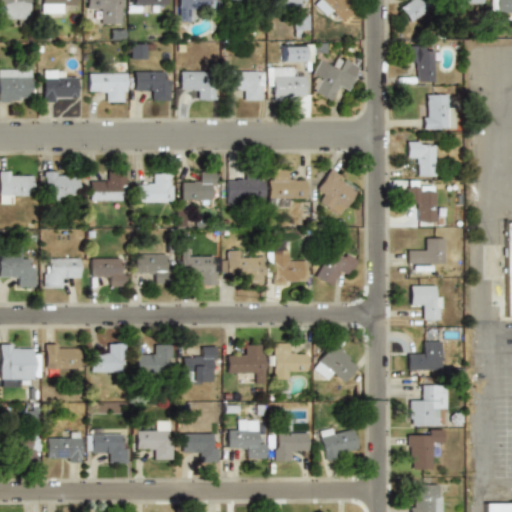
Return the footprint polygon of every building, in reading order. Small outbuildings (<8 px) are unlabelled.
[(28,19),(28,0),(0,0),(0,9),(4,9),(4,19),(28,19)] [(39,0),(39,13),(64,13),(64,2),(73,2),(73,0),(39,0)] [(120,0),(84,0),(84,13),(96,13),(96,24),(120,24),(120,0)] [(175,0),(175,20),(195,20),(195,9),(215,9),(215,0),(175,0)] [(302,0),(272,0),(272,8),(302,8),(302,0)] [(317,0),(338,21),(355,4),(351,0),(317,0)] [(410,0),(398,5),(405,23),(430,14),(424,0),(410,0)] [(511,0),(489,0),(489,11),(506,11),(506,20),(511,20),(511,0)] [(306,14),(291,14),(291,33),(306,33),(306,14)] [(128,58),(144,58),(144,43),(128,43),(128,58)] [(301,45),(278,45),(278,62),(301,62),(301,45)] [(413,82),(435,82),(435,45),(402,45),(402,62),(413,62),(413,82)] [(347,90),(358,66),(334,55),(330,63),(318,57),(309,75),(317,79),(311,92),(329,101),(336,85),(347,90)] [(308,77),(290,77),(290,66),(268,66),(268,100),(301,100),(301,89),(308,89),(308,77)] [(29,69),(0,69),(0,100),(29,100),(29,69)] [(40,100),(75,100),(75,79),(64,79),(64,71),(40,71),(40,100)] [(168,100),(168,78),(166,78),(166,71),(130,71),(131,90),(148,90),(148,100),(168,100)] [(176,89),(195,89),(195,100),(212,100),(212,71),(176,71),(176,89)] [(260,71),(224,71),(224,90),(240,90),(240,100),(260,100),(260,71)] [(124,73),(85,73),(85,91),(105,91),(105,101),(124,101),(124,73)] [(419,95),(419,128),(451,128),(451,86),(430,86),(430,95),(419,95)] [(432,175),(432,141),(404,141),(404,154),(413,154),(413,175),(432,175)] [(316,203),(339,215),(356,185),(325,168),(314,189),(322,193),(316,203)] [(303,179),(284,179),(284,169),(265,169),(265,206),(286,206),(286,197),(303,197),(303,179)] [(0,171),(0,197),(29,197),(29,171),(0,171)] [(40,171),(40,202),(63,202),(63,192),(75,192),(75,171),(40,171)] [(86,199),(121,199),(121,171),(103,171),(103,181),(86,181),(86,199)] [(177,181),(177,200),(213,200),(213,171),(196,171),(196,181),(177,181)] [(223,202),(260,202),(260,171),(240,171),(240,181),(223,181),(223,202)] [(131,202),(169,202),(169,172),(151,172),(151,183),(131,183),(131,202)] [(415,222),(432,222),(432,189),(405,189),(405,201),(415,201),(415,222)] [(511,511),(511,222),(503,222),(503,316),(511,316),(511,503),(482,503),(482,511),(511,511)] [(404,263),(441,263),(441,238),(423,238),(423,249),(404,249),(404,263)] [(0,276),(14,276),(14,286),(29,286),(29,257),(15,257),(15,247),(0,246),(0,276)] [(260,285),(259,258),(242,258),(242,250),(223,250),(223,274),(242,274),(242,285),(260,285)] [(303,284),(303,260),(286,260),(286,250),(269,250),(269,284),(303,284)] [(345,277),(355,260),(340,250),(335,258),(326,252),(311,276),(328,286),(337,272),(345,277)] [(163,254),(133,254),(133,276),(163,276),(163,254)] [(213,256),(177,256),(177,274),(193,274),(193,284),(213,284),(213,256)] [(76,257),(41,257),(41,288),(56,288),(56,278),(76,278),(76,257)] [(86,276),(107,276),(107,284),(119,284),(119,258),(86,258),(86,276)] [(418,319),(440,319),(440,295),(429,295),(429,285),(407,285),(407,307),(418,307),(418,319)] [(438,342),(418,341),(418,352),(405,351),(405,370),(438,370),(438,342)] [(356,363),(330,342),(309,367),(328,381),(334,374),(342,380),(356,363)] [(0,385),(15,385),(15,375),(34,375),(34,353),(26,353),(26,343),(0,343),(0,385)] [(41,368),(75,368),(75,343),(41,343),(41,368)] [(86,371),(119,371),(119,343),(106,343),(106,353),(86,353),(86,371)] [(167,343),(150,343),(150,353),(132,353),(132,373),(167,373),(167,343)] [(304,353),(285,353),(285,343),(268,343),(267,378),(285,378),(285,369),(304,369),(304,353)] [(261,375),(261,344),(243,344),(243,354),(224,354),(224,375),(261,375)] [(179,381),(212,380),(212,346),(199,346),(199,356),(179,356),(179,381)] [(405,425),(435,425),(435,385),(418,385),(418,400),(405,400),(405,425)] [(243,448),(243,458),(263,458),(263,439),(253,439),(253,419),(234,419),(234,429),(223,429),(223,449),(243,448)] [(168,421),(152,421),(152,430),(133,430),(133,449),(150,449),(150,460),(168,460),(168,421)] [(320,459),(355,454),(351,430),(340,432),(339,427),(316,430),(320,459)] [(404,469),(430,469),(430,458),(440,457),(439,429),(404,430),(404,469)] [(304,432),(270,432),(270,460),(286,460),(286,451),(304,451),(304,432)] [(123,441),(117,441),(117,433),(82,433),(82,452),(102,452),(102,461),(123,461),(123,441)] [(214,461),(214,433),(177,433),(177,452),(197,452),(197,461),(214,461)] [(29,434),(4,434),(4,461),(29,461),(29,434)] [(41,461),(75,461),(75,436),(41,436),(41,461)] [(407,511),(440,511),(440,484),(407,484),(407,511)]
